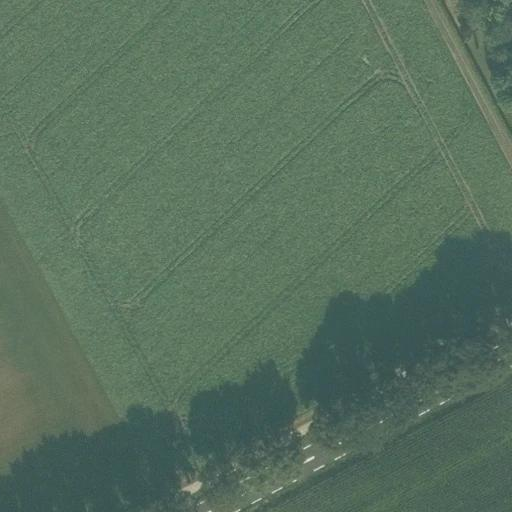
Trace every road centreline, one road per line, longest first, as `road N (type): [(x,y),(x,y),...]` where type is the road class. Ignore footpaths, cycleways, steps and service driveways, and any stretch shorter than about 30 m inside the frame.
road 1 (secondary): [(211,511),(511,353)]
road 2 (track): [(511,166),(425,0)]
